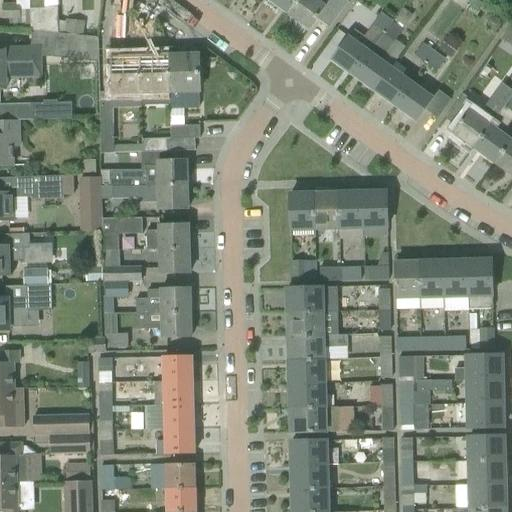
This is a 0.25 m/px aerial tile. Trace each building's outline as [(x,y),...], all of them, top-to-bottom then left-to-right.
[(29,0),(15,0),(16,4),(3,4),(3,6),(2,6),(3,19),(20,19),(20,11),(30,11),(29,0)] [(29,0),(30,11),(31,30),(31,31),(56,34),(58,34),(58,8),(45,8),(44,0),(29,0)] [(267,0),(287,15),(297,0),(267,0)] [(297,0),(287,15),(309,30),(317,20),(330,29),(348,3),(344,0),(297,0)] [(476,0),(471,0),(465,11),(476,18),(483,7),(484,5),(476,0)] [(369,54),(352,77),(373,92),(390,69),(380,62),(414,16),(404,9),(393,23),(392,22),(383,34),(369,54)] [(381,14),(372,26),(383,34),(392,22),(381,14)] [(488,19),(485,25),(488,30),(493,32),(498,30),(500,25),(498,20),(493,17),(488,19)] [(70,36),(84,37),(85,25),(85,22),(66,20),(64,35),(70,36)] [(78,60),(98,62),(98,39),(98,38),(84,37),(70,36),(64,35),(58,34),(56,34),(53,57),(78,60)] [(331,61),(352,77),(369,54),(347,38),(331,61)] [(414,57),(425,64),(434,52),(423,45),(414,57)] [(0,90),(6,90),(5,79),(42,78),(41,48),(3,49),(3,51),(0,51),(0,90)] [(425,64),(436,73),(445,61),(434,52),(425,64)] [(140,58),(140,94),(169,93),(169,57),(140,58)] [(179,93),(179,109),(199,108),(198,57),(169,57),(169,93),(179,93)] [(110,58),(111,94),(140,94),(140,58),(110,58)] [(373,92),(394,107),(411,84),(390,69),(373,92)] [(394,107),(416,122),(432,99),(411,84),(394,107)] [(452,134),(473,149),(511,96),(511,94),(502,88),(485,111),(463,95),(445,120),(456,128),(452,134)] [(511,96),(473,149),(494,165),(511,142),(502,135),(511,121),(511,96)] [(57,102),(43,102),(43,104),(30,105),(31,122),(72,120),(71,103),(57,104),(57,102)] [(0,167),(13,167),(13,147),(21,147),(20,122),(9,122),(0,122),(0,167)] [(112,126),(100,127),(100,154),(100,156),(113,156),(113,148),(112,142),(112,126)] [(170,128),(170,141),(200,139),(199,126),(170,128)] [(141,141),(141,153),(166,153),(166,140),(141,141)] [(494,165),(511,177),(511,142),(494,165)] [(80,162),(80,175),(96,175),(96,161),(80,162)] [(117,172),(110,172),(110,187),(110,189),(187,186),(186,162),(166,163),(158,163),(158,167),(145,167),(145,171),(142,171),(117,172)] [(0,223),(14,223),(13,199),(33,198),(33,201),(64,199),(63,177),(0,179),(0,223)] [(100,181),(82,182),(83,213),(101,212),(101,200),(101,189),(100,181)] [(159,203),(159,211),(188,210),(187,186),(110,189),(101,189),(101,200),(137,199),(137,204),(159,203)] [(362,194),(363,229),(387,228),(386,193),(362,194)] [(337,195),(338,230),(363,229),(362,194),(337,195)] [(313,196),(314,230),(338,230),(337,195),(313,196)] [(289,196),(290,231),(314,230),(313,196),(289,196)] [(104,220),(104,253),(120,252),(120,234),(143,234),(143,220),(104,220)] [(146,231),(147,251),(160,251),(189,250),(188,226),(159,227),(159,231),(146,231)] [(0,247),(0,276),(9,276),(8,261),(24,261),(24,264),(53,263),(52,244),(28,245),(28,235),(6,236),(7,248),(0,247)] [(160,251),(160,275),(189,274),(189,250),(160,251)] [(104,253),(104,285),(128,284),(128,282),(141,282),(141,267),(120,267),(120,252),(104,253)] [(291,263),(292,284),(316,283),(316,262),(291,263)] [(467,263),(468,312),(469,312),(469,310),(492,310),(491,262),(467,263)] [(444,300),(443,263),(419,264),(420,300),(444,300)] [(444,300),(468,299),(467,263),(443,263),(444,300)] [(394,264),(395,301),(420,300),(419,264),(394,264)] [(101,267),(85,269),(86,282),(102,281),(101,267)] [(368,268),(368,281),(389,281),(389,267),(368,268)] [(340,269),(340,282),(361,281),(361,268),(340,269)] [(320,269),(321,283),(340,282),(340,269),(320,269)] [(25,273),(25,285),(47,284),(47,272),(25,273)] [(104,285),(104,314),(114,314),(114,298),(128,298),(128,284),(104,285)] [(2,300),(0,299),(0,331),(3,332),(9,332),(9,316),(9,312),(52,311),(51,287),(51,286),(26,286),(26,287),(5,288),(6,300),(2,300)] [(287,290),(288,314),(322,313),(337,313),(337,289),(287,290)] [(136,300),(136,315),(190,314),(190,290),(147,291),(148,299),(136,300)] [(378,291),(379,312),(390,312),(389,290),(378,291)] [(379,312),(380,331),(391,331),(390,312),(379,312)] [(288,314),(288,338),(347,337),(347,336),(323,336),(322,313),(288,314)] [(162,330),(162,338),(191,338),(190,314),(136,315),(137,330),(162,330)] [(470,331),(471,351),(494,350),(493,330),(470,331)] [(105,340),(105,349),(129,349),(128,334),(106,335),(106,340),(105,340)] [(288,338),(289,362),(324,361),(323,349),(348,348),(347,337),(288,338)] [(380,338),(381,360),(392,360),(391,338),(380,338)] [(396,339),(397,353),(421,352),(421,338),(396,339)] [(421,338),(421,352),(445,352),(445,338),(421,338)] [(445,338),(445,352),(466,351),(466,338),(445,338)] [(0,363),(0,390),(14,391),(14,365),(19,365),(18,352),(0,352),(0,356),(0,364),(0,363)] [(455,370),(455,382),(467,381),(467,382),(502,381),(501,356),(466,357),(467,369),(455,370)] [(163,359),(163,383),(192,382),(191,358),(163,359)] [(399,358),(400,384),(413,383),(413,382),(417,382),(417,383),(423,383),(423,358),(399,358)] [(98,359),(99,373),(111,373),(111,359),(98,359)] [(381,360),(381,379),(392,379),(392,360),(381,360)] [(289,362),(289,386),(324,385),(324,361),(289,362)] [(90,389),(89,363),(78,363),(78,389),(90,389)] [(456,405),(456,406),(502,404),(502,381),(467,382),(468,404),(456,405)] [(146,407),(146,408),(193,406),(192,382),(163,383),(154,384),(155,406),(146,407)] [(400,384),(400,407),(414,407),(414,406),(413,401),(413,383),(400,384)] [(99,384),(99,409),(112,409),(112,384),(99,384)] [(289,386),(290,410),(325,409),(324,385),(289,386)] [(381,387),(381,408),(393,408),(393,387),(381,387)] [(0,429),(2,429),(23,429),(23,390),(14,391),(0,390),(0,429)] [(456,406),(457,430),(503,429),(502,404),(456,406)] [(165,430),(165,431),(193,430),(193,406),(146,408),(147,431),(165,430)] [(400,407),(400,427),(414,427),(414,407),(400,407)] [(381,408),(382,433),(393,432),(393,408),(381,408)] [(99,409),(100,433),(113,433),(112,409),(99,409)] [(290,410),(290,435),(339,433),(339,409),(325,409),(290,410)] [(50,436),(90,435),(89,417),(33,418),(34,436),(50,436)] [(156,442),(156,456),(194,455),(193,430),(165,431),(165,442),(156,442)] [(100,433),(101,457),(114,456),(113,433),(100,433)] [(50,436),(51,456),(90,455),(90,435),(50,436)] [(466,438),(466,463),(467,463),(504,462),(503,437),(483,438),(466,438)] [(381,440),(383,465),(395,464),(394,439),(381,440)] [(401,439),(402,465),(413,464),(413,463),(424,463),(424,451),(412,451),(412,439),(401,439)] [(291,443),(291,467),(326,466),(326,442),(291,443)] [(0,484),(16,484),(27,484),(26,456),(21,456),(21,446),(3,446),(0,446),(0,484)] [(504,486),(504,462),(467,463),(467,487),(504,486)] [(90,464),(66,465),(67,483),(91,482),(90,464)] [(384,486),(384,489),(395,488),(395,464),(383,465),(383,477),(371,478),(371,487),(384,486)] [(402,465),(402,489),(426,488),(426,486),(440,486),(439,469),(413,470),(413,464),(402,465)] [(166,466),(166,490),(195,490),(194,465),(174,465),(174,466),(166,466)] [(101,467),(101,491),(124,491),(124,479),(114,479),(114,466),(101,467)] [(291,467),(292,491),(327,490),(326,466),(291,467)] [(338,466),(327,466),(327,476),(338,476),(338,466)] [(65,483),(65,511),(93,511),(93,503),(92,482),(91,482),(67,483),(65,483)] [(0,511),(4,511),(22,511),(22,510),(16,510),(16,484),(0,484),(0,511)] [(467,487),(468,511),(505,510),(504,486),(467,487)] [(384,489),(384,511),(395,511),(395,488),(384,489)] [(402,489),(403,511),(410,511),(414,511),(414,505),(427,504),(426,488),(402,489)] [(166,490),(166,511),(195,511),(195,490),(166,490)] [(292,491),(292,511),(327,511),(327,490),(292,491)] [(102,502),(102,511),(114,511),(114,502),(102,502)]
